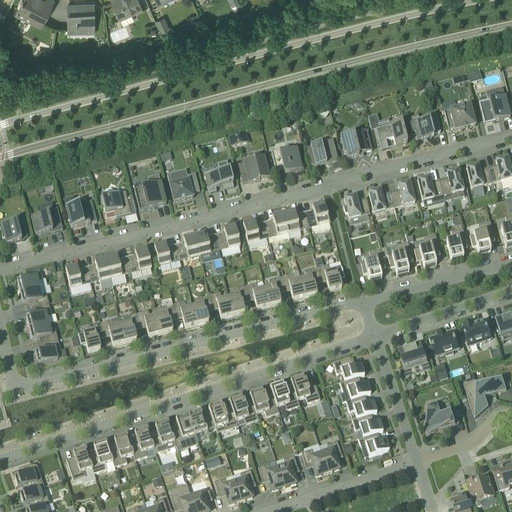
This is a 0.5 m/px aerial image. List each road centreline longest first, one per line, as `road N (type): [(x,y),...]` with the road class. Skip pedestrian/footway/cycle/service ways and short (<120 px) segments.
road 1 (tertiary): [(0,158),(511,25)]
road 2 (residential): [(0,269),(511,137)]
road 3 (tertiary): [(490,0),(0,127)]
road 4 (residential): [(362,301),(31,387),(13,380),(0,332)]
road 5 (residential): [(0,457),(373,335)]
road 6 (residential): [(264,511),(413,461)]
road 7 (residential): [(511,264),(362,301)]
road 8 (residential): [(373,335),(511,290)]
road 9 (residential): [(413,461),(373,335)]
